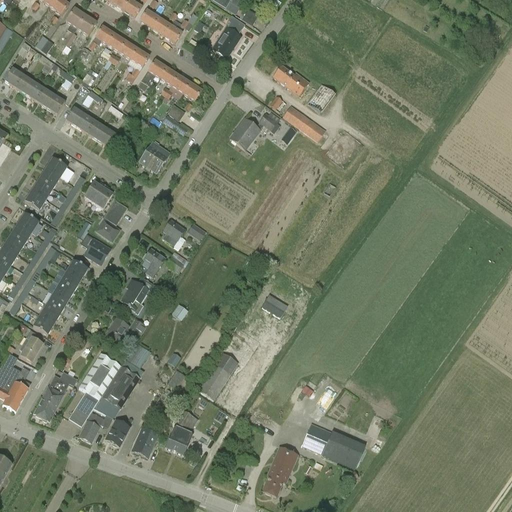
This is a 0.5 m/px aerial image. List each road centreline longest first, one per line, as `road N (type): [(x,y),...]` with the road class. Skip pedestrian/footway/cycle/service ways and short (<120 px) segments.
road 1 (residential): [(15,430),(156,201)]
road 2 (residential): [(234,510),(15,430)]
road 3 (residential): [(227,96),(86,0)]
road 4 (residential): [(156,201),(45,131)]
road 5 (residential): [(156,201),(227,96)]
